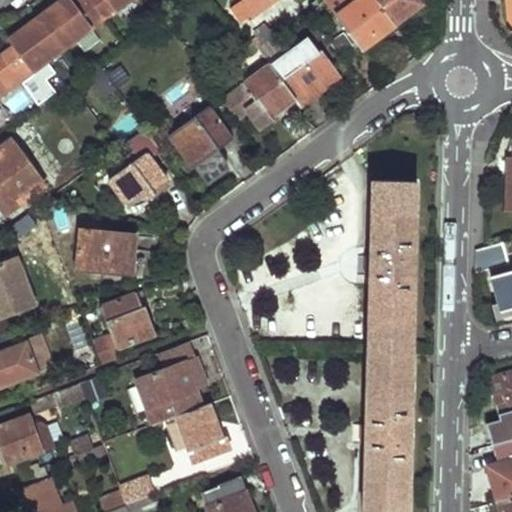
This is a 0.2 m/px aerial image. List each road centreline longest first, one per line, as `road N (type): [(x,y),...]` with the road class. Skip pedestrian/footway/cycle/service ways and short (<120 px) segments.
road 1 (residential): [(295,511),(202,261),(204,237),(414,85),(461,82)]
road 2 (residential): [(461,82),(452,355)]
road 3 (residential): [(452,355),(448,511)]
